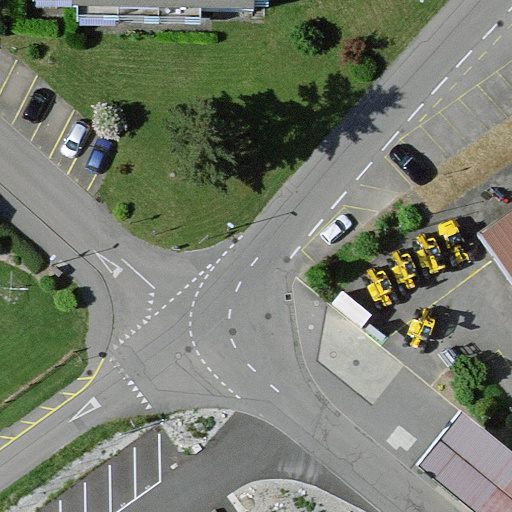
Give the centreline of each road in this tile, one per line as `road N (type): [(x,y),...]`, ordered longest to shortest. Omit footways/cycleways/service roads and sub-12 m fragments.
road 1 (residential): [(200,323),(482,0)]
road 2 (residential): [(200,323),(432,511)]
road 3 (residential): [(200,323),(0,149)]
road 4 (residential): [(0,468),(200,323)]
